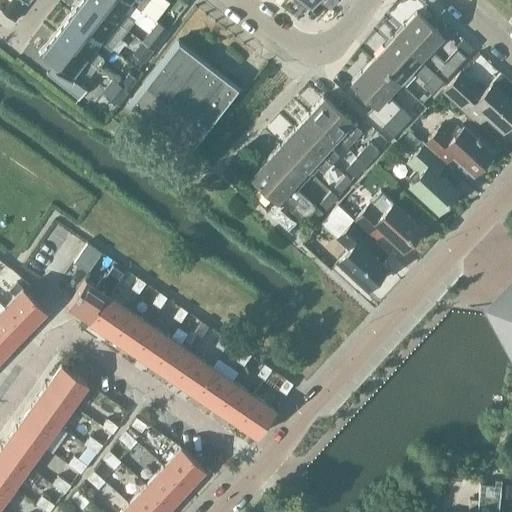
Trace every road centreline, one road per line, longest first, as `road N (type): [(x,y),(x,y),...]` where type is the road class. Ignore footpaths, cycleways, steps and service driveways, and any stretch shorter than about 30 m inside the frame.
road 1 (residential): [(260,468),(511,187)]
road 2 (residential): [(0,415),(42,357),(70,341),(96,351),(260,468)]
road 3 (residential): [(367,0),(317,60),(238,0)]
